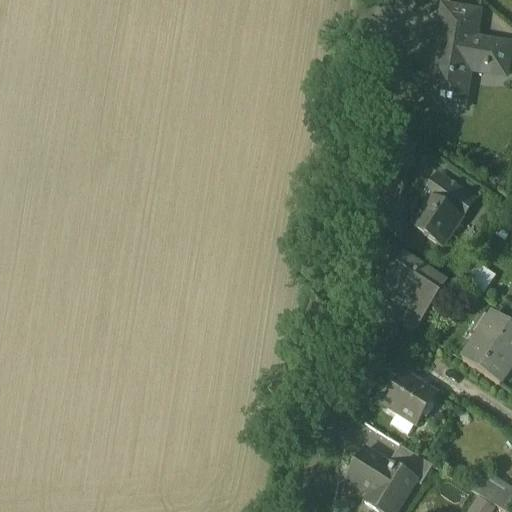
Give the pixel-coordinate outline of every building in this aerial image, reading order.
[(479,16),(444,9),(427,105),(464,112),(470,75),(505,80),(511,48),(475,42),(479,16)] [(409,145),(396,136),(391,167),(405,170),(409,145)] [(455,188),(449,190),(444,186),(443,187),(445,188),(435,203),(461,221),(471,206),(473,208),(474,207),(469,203),(468,197),(462,198),(457,195),(455,188)] [(434,204),(415,232),(413,231),(412,232),(414,233),(414,234),(440,252),(441,251),(443,253),(443,251),(441,250),(460,222),(462,223),(463,222),(435,203),(433,201),(432,203),(434,204)] [(399,210),(385,208),(382,231),(395,239),(399,210)] [(385,248),(372,268),(392,281),(405,261),(385,248)] [(446,288),(405,261),(392,281),(374,309),(399,326),(389,342),(391,343),(405,324),(418,333),(446,288)] [(511,331),(493,319),(463,365),(501,390),(511,372),(511,331)] [(437,398),(403,377),(384,408),(418,429),(437,398)] [(433,469),(400,450),(390,467),(417,483),(416,485),(421,488),(431,473),(433,469)] [(389,469),(364,453),(345,484),(370,499),(365,507),(372,511),(399,511),(416,485),(417,483),(390,467),(389,469)] [(511,492),(485,475),(472,494),(500,511),(508,511),(511,507),(511,492)]
